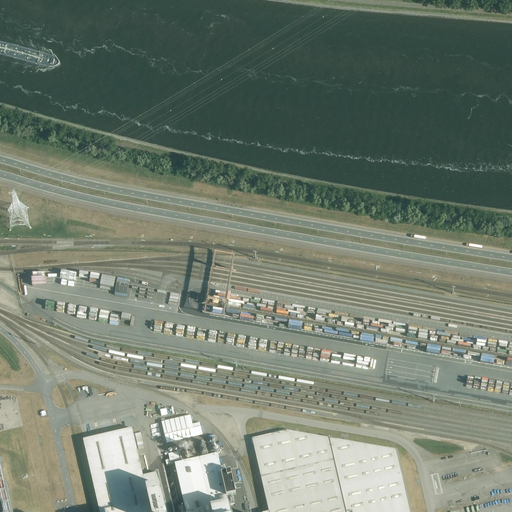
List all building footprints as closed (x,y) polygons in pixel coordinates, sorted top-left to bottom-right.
[(126,299),(129,281),(117,278),(114,296),(126,299)] [(176,303),(176,294),(167,294),(167,303),(176,303)] [(100,321),(109,321),(109,313),(100,313),(100,321)] [(118,326),(119,315),(112,314),(111,325),(118,326)] [(164,334),(170,336),(172,326),(165,325),(164,334)] [(354,340),(354,331),(343,331),(342,339),(354,340)] [(323,351),(321,359),(328,361),(330,353),(323,351)] [(167,444),(202,436),(200,424),(193,425),(191,416),(162,423),(167,444)] [(87,440),(83,441),(99,511),(166,511),(157,474),(144,477),(133,430),(87,440)] [(286,431),(252,440),(268,511),(409,511),(396,451),(286,431)] [(178,453),(168,455),(170,464),(180,461),(178,453)] [(229,511),(216,455),(175,465),(185,511),(229,511)] [(12,511),(0,458),(0,493),(0,494),(0,493),(0,496),(1,496),(3,508),(2,508),(2,510),(0,510),(0,511),(12,511)]
